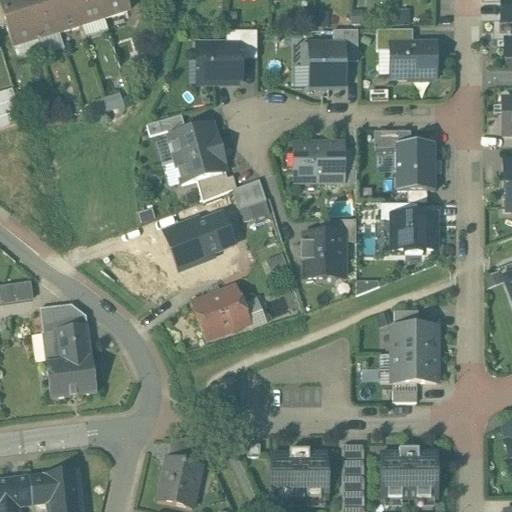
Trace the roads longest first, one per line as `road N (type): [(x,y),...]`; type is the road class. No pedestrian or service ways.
road 1 (residential): [(470,412),(436,420),(140,423)]
road 2 (residential): [(0,233),(139,350),(150,375),(140,423)]
road 3 (residential): [(466,0),(467,243)]
road 4 (residential): [(0,441),(140,423)]
road 5 (residential): [(468,274),(470,412)]
